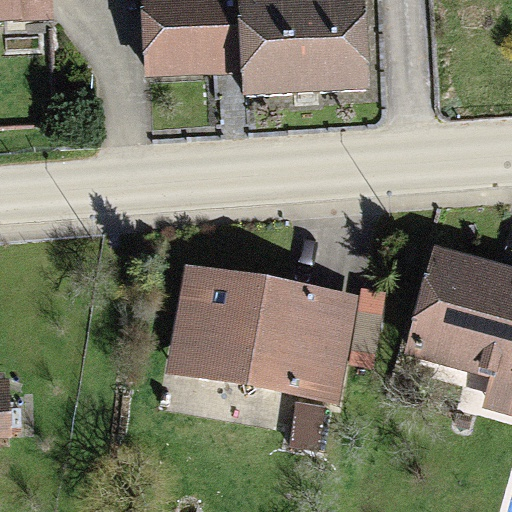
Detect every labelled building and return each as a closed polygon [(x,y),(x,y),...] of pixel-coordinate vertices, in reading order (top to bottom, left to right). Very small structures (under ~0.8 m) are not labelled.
[(0,0),(0,32),(34,32),(32,0),(0,0)] [(134,11),(136,90),(228,88),(226,21),(225,0),(146,0),(147,11),(134,11)] [(279,19),(226,21),(228,88),(229,114),(353,111),(351,18),(338,18),(338,1),(278,3),(279,19)] [(511,271),(436,251),(411,346),(499,369),(489,409),(511,414),(511,271)] [(350,301),(191,272),(173,368),(332,397),(350,301)]
